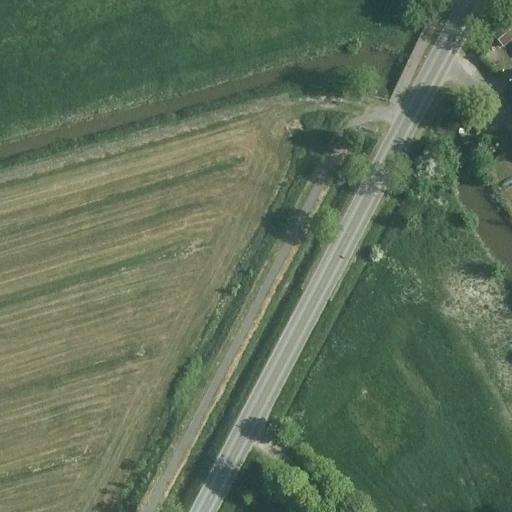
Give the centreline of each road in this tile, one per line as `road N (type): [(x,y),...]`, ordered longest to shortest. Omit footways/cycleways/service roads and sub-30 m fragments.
road 1 (secondary): [(479,0),(204,511)]
road 2 (track): [(251,422),(336,511)]
